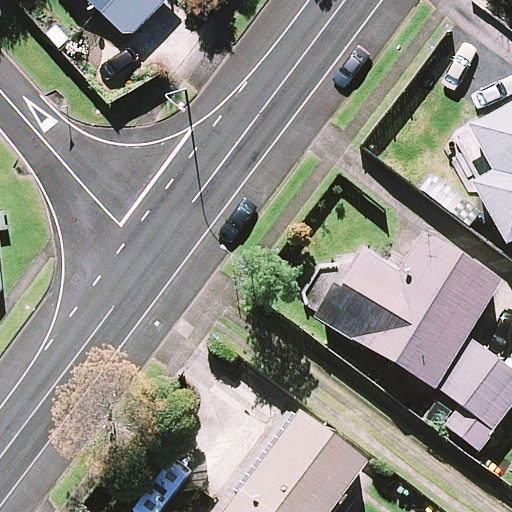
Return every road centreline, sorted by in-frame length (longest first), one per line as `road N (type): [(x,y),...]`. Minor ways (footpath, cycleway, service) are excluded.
road 1 (unknown): [(155,256),(511,489)]
road 2 (tertiary): [(155,256),(344,0)]
road 3 (tertiary): [(0,454),(155,256)]
road 4 (residential): [(0,90),(155,256)]
